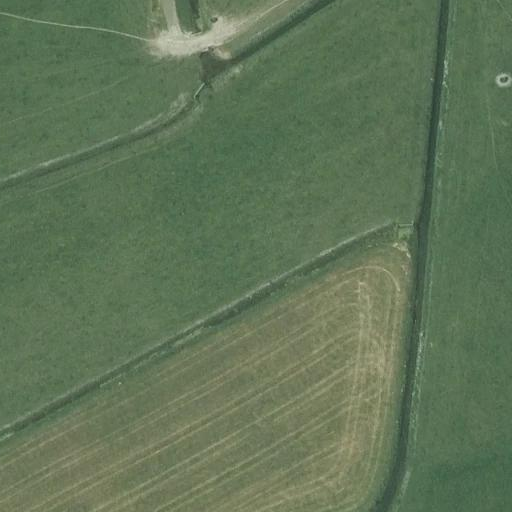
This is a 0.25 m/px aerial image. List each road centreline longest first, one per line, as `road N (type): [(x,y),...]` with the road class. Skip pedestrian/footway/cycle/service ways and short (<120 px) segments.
road 1 (track): [(417,511),(471,0)]
road 2 (track): [(266,0),(166,48),(155,0)]
